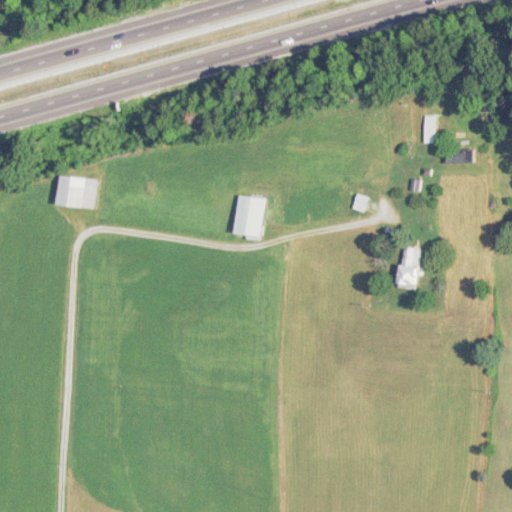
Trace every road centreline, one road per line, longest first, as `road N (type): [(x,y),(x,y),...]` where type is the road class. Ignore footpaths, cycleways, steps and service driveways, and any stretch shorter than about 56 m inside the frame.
road 1 (residential): [(363,211),(270,238),(79,226),(57,511)]
road 2 (motorway): [(0,113),(418,0)]
road 3 (motorway): [(264,0),(0,73)]
